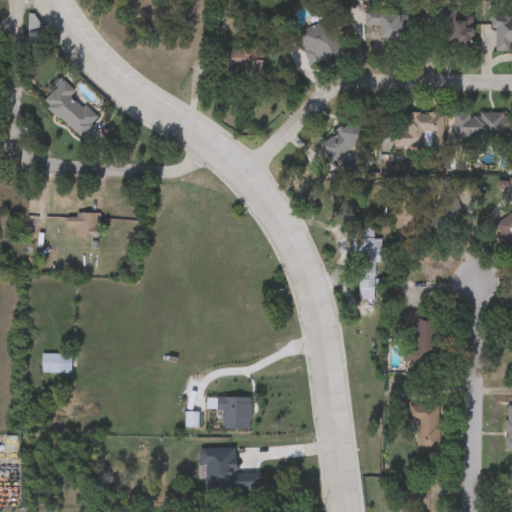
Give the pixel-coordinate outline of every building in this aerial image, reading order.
[(456,10),(456,16),(473,16),(472,49),(439,48),(440,10),(456,10)] [(379,40),(379,27),(364,27),(364,15),(405,16),(404,41),(379,40)] [(511,53),(493,53),(494,19),(511,19),(511,47),(511,53)] [(296,33),(329,20),(342,53),(310,67),(296,33)] [(261,51),(259,82),(244,82),(245,68),(223,68),(224,50),(261,51)] [(72,97),(97,119),(81,138),(42,104),(62,82),(75,93),(72,97)] [(453,114),(510,113),(510,138),(454,139),(453,114)] [(441,148),(403,149),(403,114),(441,114),(441,148)] [(330,162),(318,145),(354,121),(366,138),(330,162)] [(447,241),(424,238),(427,211),(450,213),(447,241)] [(511,245),(509,247),(495,224),(511,213),(511,245)] [(74,228),(66,228),(66,214),(98,214),(98,239),(74,239),(74,228)] [(377,239),(376,286),(354,286),(355,229),(373,229),(372,239),(377,239)] [(404,315),(439,315),(438,364),(403,363),(404,315)] [(71,374),(41,374),(41,355),(71,355),(71,374)] [(217,430),(217,398),(250,398),(250,430),(217,430)] [(439,406),(439,452),(417,452),(417,422),(408,422),(408,406),(439,406)] [(195,452),(195,496),(187,496),(187,452),(195,452)]
